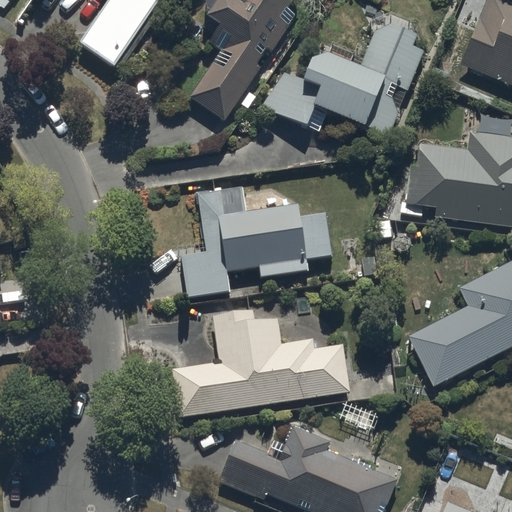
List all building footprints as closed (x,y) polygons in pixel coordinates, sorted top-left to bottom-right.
[(107,0),(78,41),(114,66),(161,0),(107,0)] [(221,48),(188,94),(226,120),(301,13),(288,4),(290,0),(206,0),(206,3),(208,8),(209,10),(206,14),(222,26),(211,41),(221,48)] [(511,0),(487,0),(463,61),(511,80),(511,0)] [(283,71),(258,105),(321,132),(330,110),(389,136),(399,113),(392,92),(396,85),(408,90),(424,51),(412,45),(417,33),(392,23),(373,31),(361,65),(328,51),(313,56),(304,78),(283,71)] [(436,205),(435,215),(511,224),(511,135),(501,134),(503,118),(474,114),(467,148),(419,142),(416,166),(410,165),(405,199),(401,199),(399,212),(423,215),(424,203),(436,205)] [(243,188),(198,194),(205,251),(181,254),(186,297),(230,291),(228,272),(260,268),(261,277),(308,271),(307,260),(331,257),(325,214),(301,217),(299,205),(246,212),(243,188)] [(407,334),(432,384),(511,344),(511,260),(459,286),(468,304),(407,334)] [(282,344),(278,315),(254,319),(253,309),(215,314),(222,362),(173,369),(180,416),(350,391),(343,345),(318,348),(317,338),(282,344)] [(235,437),(217,480),(268,502),(272,493),(316,511),(380,511),(396,476),(330,448),(334,439),(294,422),(279,456),(235,437)] [(477,511),(447,500),(441,511),(477,511)]
